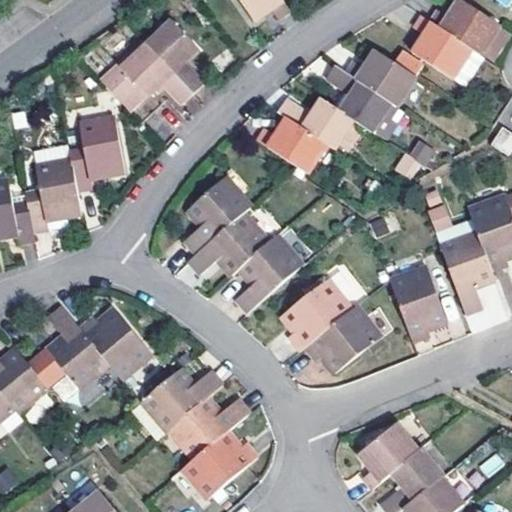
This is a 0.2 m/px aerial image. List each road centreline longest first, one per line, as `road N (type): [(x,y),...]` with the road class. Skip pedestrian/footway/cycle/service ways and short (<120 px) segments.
road 1 (residential): [(107,251),(233,102),(302,43),(370,0)]
road 2 (residential): [(303,421),(246,358),(107,251)]
road 3 (residential): [(511,335),(303,421)]
